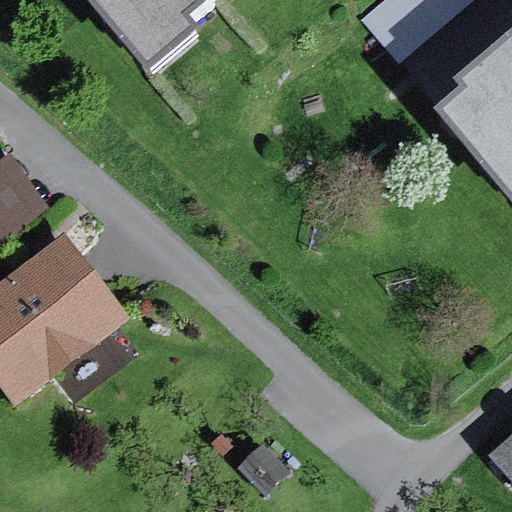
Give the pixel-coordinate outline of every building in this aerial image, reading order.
[(101,0),(161,72),(212,30),(200,17),(220,0),(101,0)] [(375,0),(361,12),(398,56),(464,0),(375,0)] [(468,85),(440,109),(511,192),(511,28),(459,75),(468,85)] [(12,158),(0,166),(0,251),(51,217),(12,158)] [(73,245),(0,298),(0,381),(22,412),(135,329),(73,245)] [(511,457),(499,469),(511,483),(511,457)]
